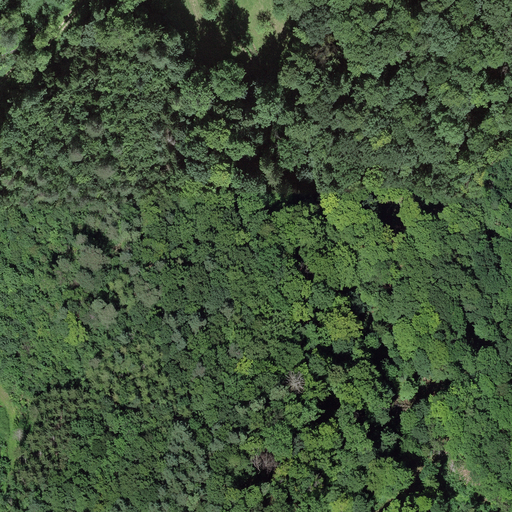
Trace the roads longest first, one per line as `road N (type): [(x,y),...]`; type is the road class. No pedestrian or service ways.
road 1 (track): [(0,146),(41,103),(114,61),(148,46),(160,58),(163,74),(123,220),(127,279),(168,351),(180,413),(155,511)]
road 2 (track): [(163,74),(217,202),(262,268),(289,347),(348,469)]
